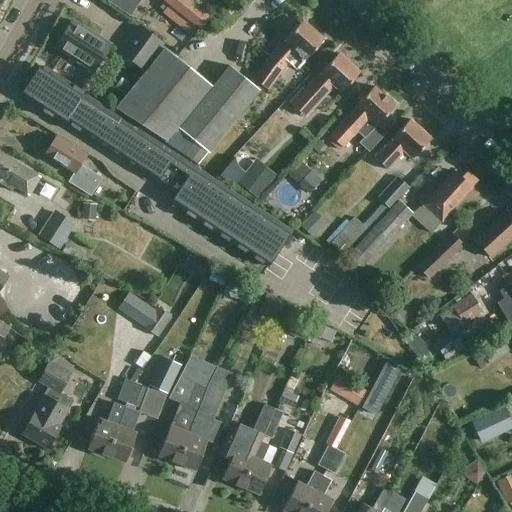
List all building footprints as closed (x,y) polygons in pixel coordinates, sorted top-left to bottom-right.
[(108,0),(107,2),(129,16),(139,0),(108,0)] [(210,17),(188,0),(161,0),(168,5),(162,13),(193,37),(210,17)] [(281,72),(289,63),(296,69),(301,64),(324,40),(301,20),(269,57),(254,78),(266,89),(281,72)] [(71,22),(55,47),(94,72),(110,46),(71,22)] [(138,25),(118,52),(126,58),(123,62),(130,67),(133,64),(143,71),(163,44),(138,25)] [(145,71),(115,109),(165,143),(212,87),(165,47),(145,71)] [(302,88),(282,110),(297,125),(333,86),(341,94),(359,74),(338,54),(304,90),(302,88)] [(212,87),(165,143),(198,164),(259,91),(229,67),(212,87)] [(291,231),(194,167),(174,154),(44,68),(43,71),(26,96),(25,98),(64,125),(66,122),(156,181),(157,179),(169,162),(188,175),(177,192),(170,202),(268,266),(291,231)] [(358,132),(363,138),(358,143),(369,153),(386,134),(376,124),(394,105),(374,87),(329,135),(343,148),(358,132)] [(410,120),(376,157),(390,169),(405,152),(412,159),(431,139),(410,120)] [(73,172),(68,180),(90,194),(101,177),(79,164),(85,155),(55,137),(44,154),(73,172)] [(0,178),(1,179),(0,180),(0,184),(11,191),(14,187),(28,195),(39,176),(0,152),(0,178)] [(432,185),(418,200),(443,222),(474,188),(455,171),(438,190),(432,185)] [(347,256),(399,201),(398,200),(409,188),(396,177),(377,198),(383,203),(362,225),(354,217),(349,222),(346,219),(326,241),(344,257),(346,255),(347,256)] [(399,201),(347,256),(361,269),(412,214),(399,201)] [(482,224),(468,237),(488,259),(511,238),(511,218),(505,210),(485,228),(482,224)] [(41,235),(59,246),(73,222),(56,211),(41,235)] [(312,238),(326,223),(314,212),(300,227),(312,238)] [(446,242),(398,287),(390,295),(397,303),(432,270),(436,274),(457,254),(446,242)] [(173,273),(181,264),(158,245),(150,254),(173,273)] [(511,272),(501,279),(506,287),(498,292),(503,300),(496,304),(509,324),(511,322),(511,272)] [(256,289),(246,285),(239,301),(249,305),(256,289)] [(266,293),(257,315),(276,322),(284,303),(266,293)] [(450,333),(483,312),(472,294),(439,315),(450,333)] [(171,317),(156,307),(142,327),(157,337),(171,317)] [(301,318),(284,312),(278,327),(295,334),(301,318)] [(498,314),(439,351),(447,364),(467,351),(468,352),(504,330),(504,325),(498,314)] [(0,320),(0,343),(11,328),(0,320)] [(311,334),(330,343),(336,331),(316,322),(311,334)] [(414,352),(424,346),(416,334),(407,339),(414,352)] [(499,336),(471,355),(481,369),(509,351),(499,336)] [(416,354),(422,363),(431,358),(426,348),(416,354)] [(60,426),(59,426),(72,401),(59,393),(73,367),(52,355),(37,381),(48,388),(44,395),(43,394),(33,412),(34,413),(23,434),(48,448),(60,426)] [(203,355),(191,369),(216,390),(228,376),(203,355)] [(162,356),(148,385),(166,394),(180,365),(162,356)] [(329,390),(356,406),(365,391),(337,375),(329,390)] [(126,404),(134,382),(125,378),(117,400),(126,404)] [(134,382),(126,404),(134,407),(142,385),(134,382)] [(270,392),(264,404),(274,409),(279,397),(270,392)] [(208,405),(227,426),(245,410),(230,394),(224,399),(220,394),(208,405)] [(107,456),(125,407),(113,402),(106,422),(100,419),(89,450),(107,456)] [(218,455),(229,460),(221,479),(241,487),(260,442),(262,436),(274,409),(264,404),(253,431),(233,422),(218,455)] [(326,470),(342,438),(355,412),(343,406),(330,432),(333,434),(317,465),(326,470)] [(511,422),(504,406),(471,421),(481,443),(511,428),(511,422)] [(125,407),(107,456),(126,463),(137,433),(132,431),(140,412),(125,407)] [(274,409),(262,436),(271,439),(283,413),(274,409)] [(293,432),(300,435),(302,436),(310,419),(301,415),(293,432)] [(177,463),(196,418),(195,418),(192,425),(184,422),(181,429),(172,425),(159,456),(177,463)] [(196,418),(177,463),(195,471),(208,440),(198,436),(204,422),(196,418)] [(287,429),(278,447),(282,449),(274,467),(284,471),(300,435),(293,432),(287,429)] [(342,438),(326,470),(335,474),(350,443),(342,438)] [(269,446),(260,442),(241,487),(258,495),(272,464),(263,460),(269,446)] [(289,511),(303,511),(322,476),(313,471),(306,485),(297,480),(282,508),(289,511)] [(427,475),(419,487),(435,496),(442,484),(427,475)] [(322,476),(303,511),(326,511),(334,499),(324,494),(331,480),(322,476)] [(511,488),(511,487),(500,493),(504,499),(511,494),(511,488)] [(383,489),(372,508),(379,511),(381,511),(383,509),(392,494),(383,489)] [(413,491),(401,511),(420,511),(427,499),(413,491)] [(392,493),(392,494),(383,509),(387,511),(397,511),(404,499),(392,493)] [(497,511),(511,511),(504,501),(497,511)]
